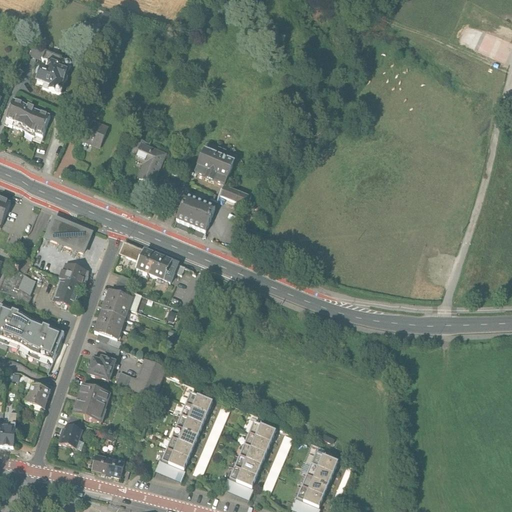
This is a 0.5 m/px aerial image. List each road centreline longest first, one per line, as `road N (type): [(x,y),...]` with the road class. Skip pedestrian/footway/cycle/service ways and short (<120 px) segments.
road 1 (primary): [(119,226),(324,310),(396,325),(511,326)]
road 2 (residential): [(119,226),(34,474)]
road 3 (track): [(511,77),(356,0)]
road 4 (residential): [(183,511),(34,474)]
road 5 (primary): [(0,175),(119,226)]
